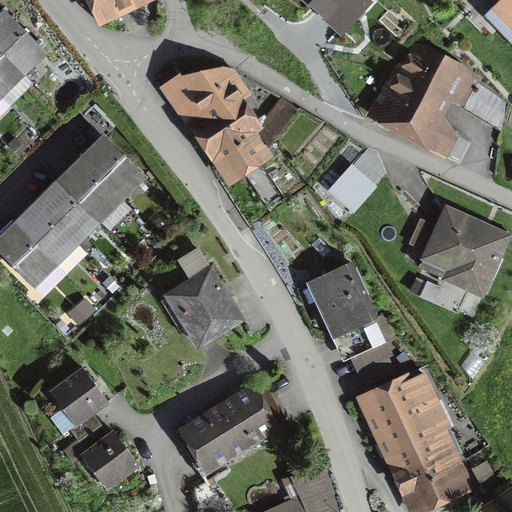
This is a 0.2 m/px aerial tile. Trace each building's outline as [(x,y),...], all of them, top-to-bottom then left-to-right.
[(83,0),(94,27),(151,0),(83,0)] [(317,0),(344,24),(365,0),(317,0)] [(511,30),(511,0),(509,0),(495,13),(511,30)] [(0,16),(0,51),(22,74),(45,52),(5,12),(0,16)] [(434,120),(462,73),(413,45),(372,116),(448,160),(462,136),(434,120)] [(22,74),(0,51),(0,94),(1,95),(22,74)] [(182,71),(160,87),(230,184),(274,153),(235,66),(182,71)] [(83,159),(121,198),(143,176),(106,138),(83,159)] [(121,198),(83,159),(60,182),(98,220),(121,198)] [(352,168),(332,189),(354,210),(374,189),(352,168)] [(98,220),(60,182),(39,202),(77,240),(98,220)] [(77,240),(39,202),(17,224),(54,262),(77,240)] [(482,294),(508,237),(447,209),(438,228),(421,221),(411,243),(428,250),(421,266),(482,294)] [(54,262),(17,224),(0,240),(0,248),(33,282),(54,262)] [(346,272),(306,291),(332,346),(372,328),(346,272)] [(196,358),(243,328),(210,278),(164,307),(196,358)] [(401,511),(446,511),(474,499),(420,377),(354,406),(401,511)] [(73,437),(106,413),(82,379),(48,402),(73,437)] [(205,473),(283,427),(259,385),(180,431),(205,473)] [(103,498),(136,475),(114,443),(81,466),(103,498)] [(337,511),(326,470),(299,478),(308,511),(326,511),(337,511)] [(230,473),(194,487),(196,508),(239,492),(230,473)] [(248,511),(239,492),(196,508),(197,511),(248,511)] [(511,511),(511,496),(488,511),(511,511)] [(300,511),(295,499),(266,511),(300,511)]
